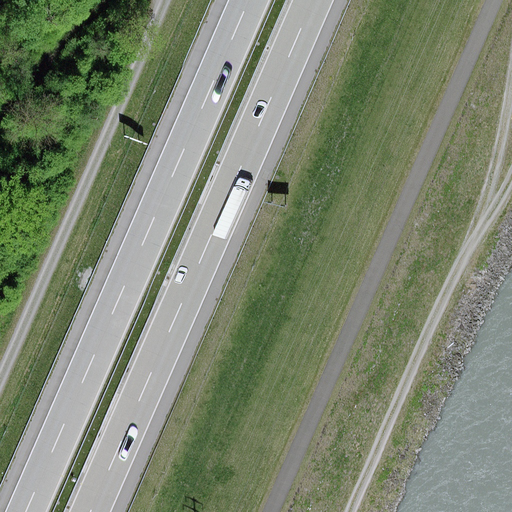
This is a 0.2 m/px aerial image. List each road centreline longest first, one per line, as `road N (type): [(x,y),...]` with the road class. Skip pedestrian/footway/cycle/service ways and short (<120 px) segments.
road 1 (track): [(496,0),(270,511)]
road 2 (motorway): [(248,0),(26,511)]
road 3 (motorway): [(90,511),(312,0)]
road 4 (track): [(161,0),(0,366)]
road 5 (track): [(468,247),(349,511)]
road 6 (track): [(511,70),(497,161),(468,247),(511,181)]
road 7 (track): [(106,0),(0,120)]
